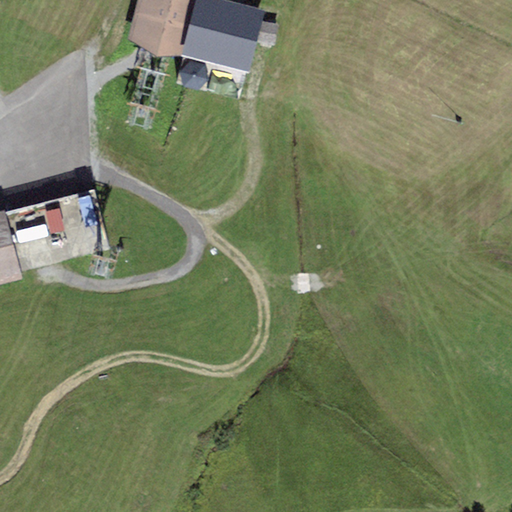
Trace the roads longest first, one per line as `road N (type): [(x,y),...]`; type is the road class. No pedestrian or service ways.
road 1 (track): [(194,225),(252,271),(268,310),(259,346),(222,370),(142,355),(82,375),(53,395),(0,477)]
road 2 (track): [(165,199),(220,211),(246,188),(260,151),(248,102),(272,13)]
